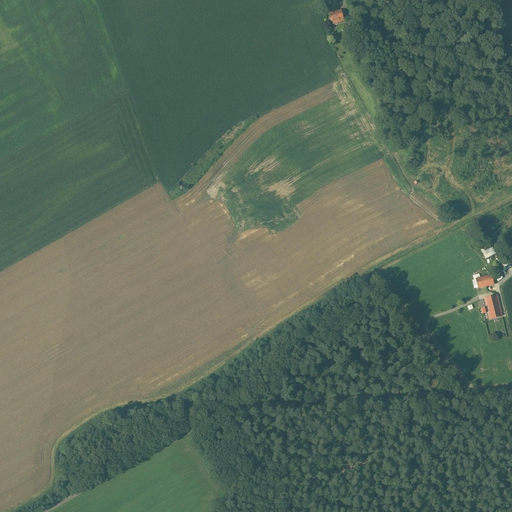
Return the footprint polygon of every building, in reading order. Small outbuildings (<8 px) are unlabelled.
[(341,10),(330,13),(331,17),(330,18),(330,21),(332,22),(333,22),(337,21),(337,23),(344,21),(341,10)] [(486,248),(481,251),(485,260),(496,255),(492,247),(487,250),(486,248)] [(476,279),(478,288),(494,284),(492,275),(476,279)] [(497,296),(485,299),(487,308),(482,309),(483,314),(488,312),(500,309),(497,296)] [(500,309),(488,312),(490,319),(502,316),(500,309)]
